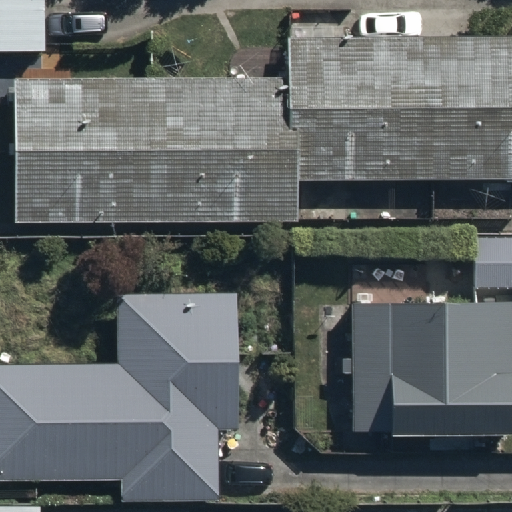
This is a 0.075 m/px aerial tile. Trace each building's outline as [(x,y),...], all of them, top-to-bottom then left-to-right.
[(0,0),(0,54),(48,55),(48,0),(0,0)] [(287,83),(14,83),(14,229),(297,229),(297,184),(511,184),(511,43),(345,43),(345,17),(290,17),(290,44),(287,44),(287,83)] [(511,238),(478,239),(478,289),(511,289),(511,238)] [(0,367),(0,478),(115,476),(115,501),(220,499),(219,422),(242,421),(240,297),(117,299),(119,365),(0,367)] [(357,387),(357,436),(511,436),(511,301),(357,301),(357,360),(342,360),(342,387),(357,387)]
